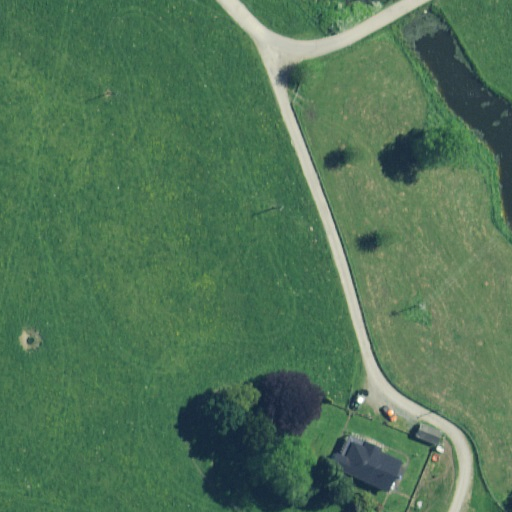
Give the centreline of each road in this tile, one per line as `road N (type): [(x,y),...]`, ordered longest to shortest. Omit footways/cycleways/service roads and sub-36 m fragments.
road 1 (track): [(449,511),(453,395),(386,362),(274,63)]
road 2 (track): [(274,63),(388,0)]
